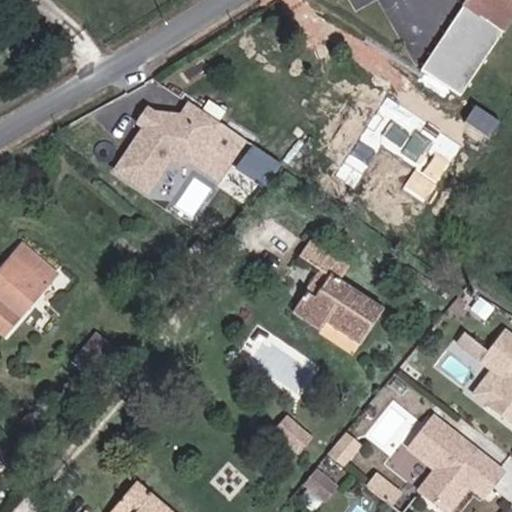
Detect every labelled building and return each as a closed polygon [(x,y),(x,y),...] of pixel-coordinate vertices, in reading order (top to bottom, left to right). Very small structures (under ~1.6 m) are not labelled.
[(464,90),(511,17),(511,0),(466,0),(424,63),(464,90)] [(153,117),(161,107),(143,94),(135,105),(153,117)] [(179,156),(202,159),(229,119),(196,97),(187,111),(161,107),(153,117),(121,159),(153,182),(179,156)] [(209,257),(220,245),(211,237),(200,249),(209,257)] [(6,269),(42,299),(66,267),(33,239),(6,269)] [(369,348),(393,313),(351,284),(361,269),(321,242),(310,257),(329,270),(341,278),(325,300),(313,292),(300,310),(332,332),(337,325),(369,348)] [(212,259),(222,247),(220,245),(209,257),(212,259)] [(0,316),(16,330),(42,299),(6,269),(0,274),(0,316)] [(313,292),(325,300),(341,278),(329,270),(313,292)] [(511,329),(489,359),(511,376),(510,380),(494,400),(511,414),(511,329)] [(121,339),(110,330),(88,355),(100,365),(121,339)] [(111,374),(133,349),(121,339),(100,365),(111,374)] [(474,389),(486,370),(476,364),(464,383),(474,389)] [(494,400),(510,380),(498,371),(482,391),(494,400)] [(292,412),(275,430),(299,454),(317,436),(292,412)] [(441,416),(417,447),(444,468),(427,489),(455,511),(476,484),(482,477),(496,488),(510,471),(441,416)] [(350,444),(340,456),(360,471),(369,459),(350,444)] [(316,484),(335,499),(344,487),(325,472),(316,484)] [(491,495),(496,488),(482,477),(476,484),(491,495)] [(188,511),(153,481),(124,511),(188,511)] [(394,483),(385,494),(406,511),(429,511),(430,511),(394,483)]
